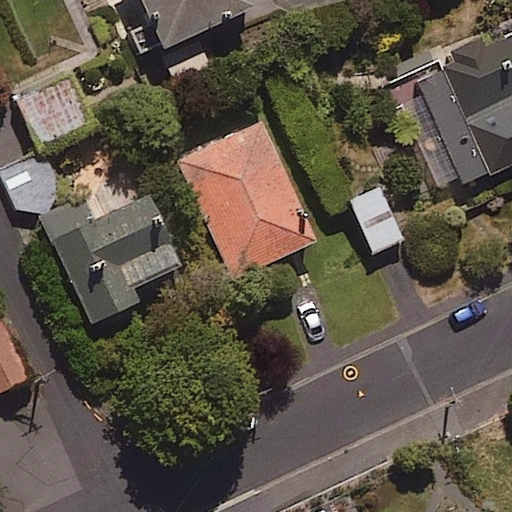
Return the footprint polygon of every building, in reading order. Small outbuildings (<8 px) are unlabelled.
[(248,0),(114,0),(139,52),(248,0)] [(511,164),(511,25),(412,71),(436,122),(415,131),(444,196),(511,164)] [(197,31),(154,53),(169,82),(212,60),(197,31)] [(87,118),(67,73),(15,97),(35,142),(87,118)] [(316,234),(258,116),(178,155),(236,273),(316,234)] [(64,193),(43,151),(0,171),(0,176),(19,215),(64,193)] [(402,235),(378,182),(347,196),(371,249),(402,235)] [(178,255),(146,187),(93,211),(87,197),(42,218),(88,316),(137,292),(130,278),(178,255)] [(0,387),(28,374),(0,315),(0,387)]
